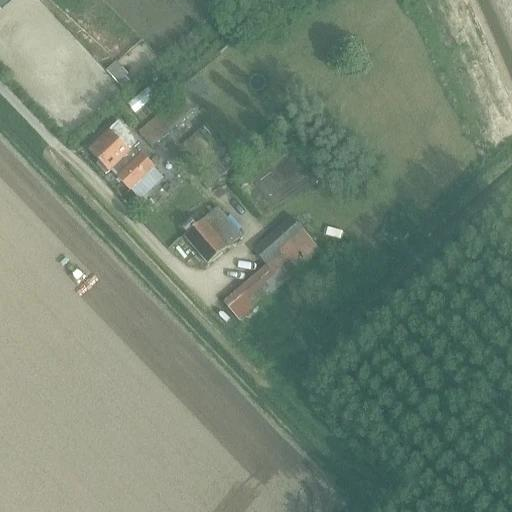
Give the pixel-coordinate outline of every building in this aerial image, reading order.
[(116,63),(106,72),(117,84),(125,78),(128,76),(116,63)] [(125,78),(117,84),(124,91),(131,85),(125,78)] [(151,148),(192,111),(179,96),(138,133),(151,148)] [(129,191),(154,167),(141,153),(140,154),(135,148),(139,144),(118,122),(117,124),(116,122),(114,124),(115,125),(88,151),(98,162),(97,167),(104,175),(110,171),(129,191)] [(205,128),(182,146),(203,174),(197,179),(207,190),(212,185),(213,186),(236,168),(205,128)] [(207,265),(241,237),(217,209),(183,237),(207,265)] [(266,267),(222,304),(238,322),(320,254),(291,219),(252,251),(266,267)]
